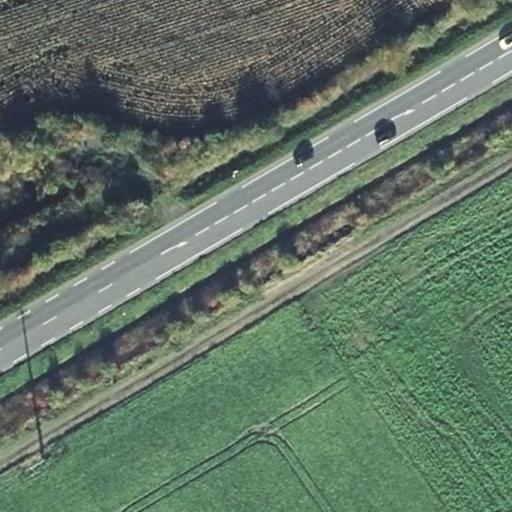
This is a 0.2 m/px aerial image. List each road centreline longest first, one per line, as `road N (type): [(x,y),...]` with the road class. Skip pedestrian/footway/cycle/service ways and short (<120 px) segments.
road 1 (secondary): [(0,353),(511,52)]
road 2 (track): [(0,467),(511,166)]
